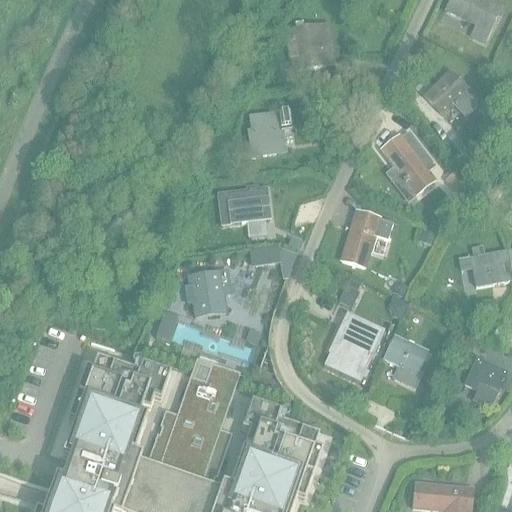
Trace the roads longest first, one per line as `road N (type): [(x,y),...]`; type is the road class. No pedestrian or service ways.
road 1 (unclassified): [(0,198),(88,0)]
road 2 (unknown): [(0,441),(38,455),(86,334)]
